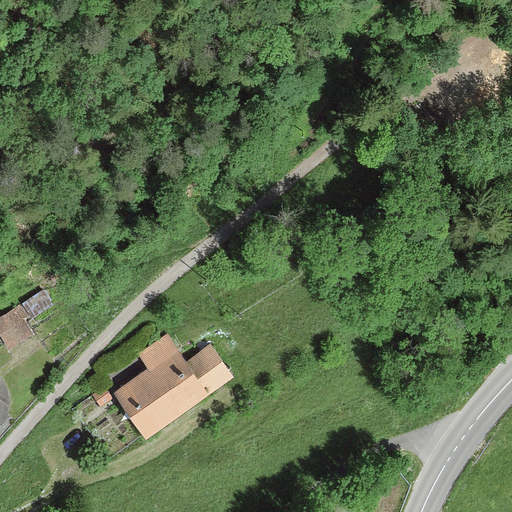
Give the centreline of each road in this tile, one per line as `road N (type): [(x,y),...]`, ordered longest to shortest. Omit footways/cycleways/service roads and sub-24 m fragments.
road 1 (track): [(511,6),(438,75),(205,242),(0,459)]
road 2 (track): [(27,511),(146,458),(201,409)]
road 3 (residential): [(467,427),(393,446),(291,511)]
